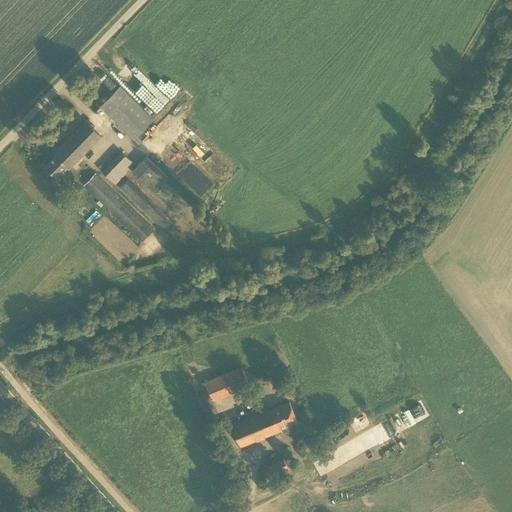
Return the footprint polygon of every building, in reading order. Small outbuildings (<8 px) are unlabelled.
[(139,145),(143,141),(138,136),(154,120),(120,87),(100,107),(139,145)] [(69,168),(101,136),(86,121),(54,154),(56,156),(45,166),(55,178),(67,167),(69,168)] [(116,185),(126,175),(125,174),(134,163),(121,151),(102,172),(116,185)] [(156,194),(170,180),(146,156),(132,170),(156,194)] [(232,168),(221,157),(210,167),(220,178),(226,173),(232,168)] [(142,241),(154,229),(96,173),(84,186),(142,241)] [(157,224),(166,215),(129,179),(120,188),(157,224)] [(213,401),(249,386),(242,367),(205,382),(213,401)] [(241,447),(264,437),(263,435),(298,420),(289,400),(231,425),(241,447)] [(304,453),(316,446),(312,439),(299,447),(304,453)] [(268,482),(290,468),(283,457),(261,472),(268,482)]
